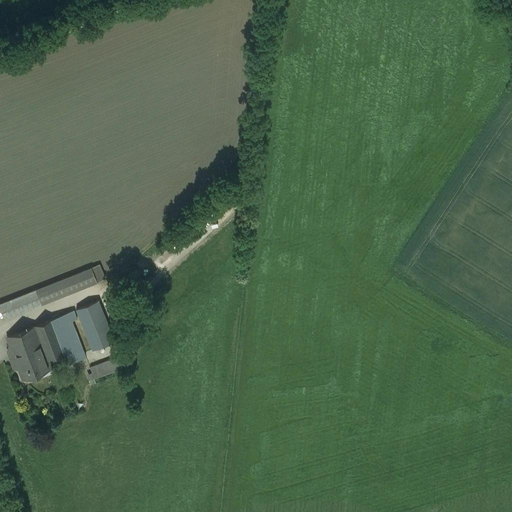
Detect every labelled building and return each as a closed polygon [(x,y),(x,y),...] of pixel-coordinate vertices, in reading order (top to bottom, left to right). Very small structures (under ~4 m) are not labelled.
[(99,264),(92,267),(98,282),(105,279),(99,264)] [(92,267),(36,289),(42,304),(98,282),(92,267)] [(36,289),(0,303),(0,307),(5,319),(42,304),(36,289)] [(99,300),(76,309),(93,349),(115,340),(99,300)] [(75,312),(54,319),(66,352),(66,353),(70,363),(86,357),(72,321),(78,319),(75,312)] [(54,319),(35,326),(43,349),(48,359),(66,353),(66,352),(54,319)] [(35,326),(7,337),(15,359),(43,349),(35,326)] [(43,349),(15,359),(23,380),(43,372),(44,375),(53,372),(48,359),(43,349)] [(103,362),(97,365),(99,370),(92,373),(94,378),(108,373),(103,362)]
